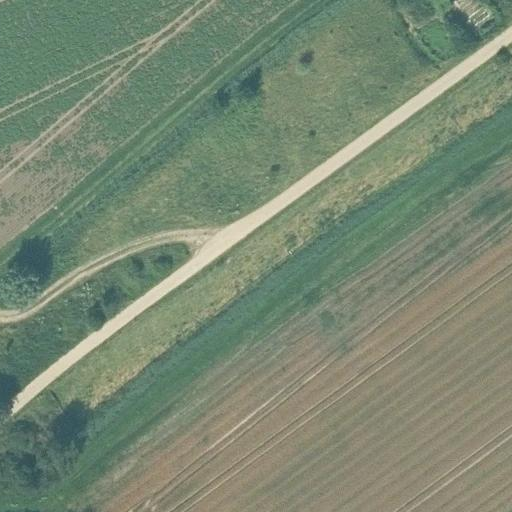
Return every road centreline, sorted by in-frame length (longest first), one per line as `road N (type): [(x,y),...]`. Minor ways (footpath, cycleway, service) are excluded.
road 1 (unclassified): [(0,418),(64,361),(511,34)]
road 2 (track): [(220,246),(201,235),(141,241),(59,281),(31,310),(0,320)]
